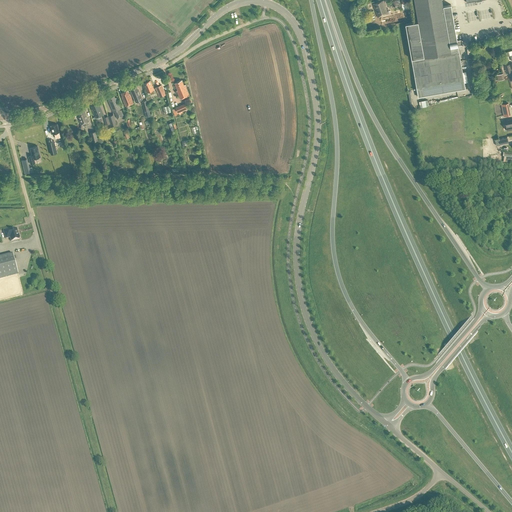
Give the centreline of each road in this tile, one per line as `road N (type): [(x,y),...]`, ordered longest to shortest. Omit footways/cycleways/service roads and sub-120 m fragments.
road 1 (tertiary): [(385,424),(340,380),(302,304),(296,245),(316,109),(299,32),(265,3)]
road 2 (trunk): [(511,452),(398,217),(334,46)]
road 3 (trunk): [(312,0),(335,126),(337,274),(361,324),(408,381)]
road 4 (trunk): [(486,291),(385,139),(327,0)]
road 5 (tertiary): [(5,117),(154,63),(248,1)]
road 6 (track): [(51,289),(111,511)]
road 7 (unclassified): [(5,117),(51,289)]
road 8 (trunk): [(427,404),(511,503)]
road 9 (tertiary): [(486,291),(481,311),(440,362),(408,381)]
road 10 (tertiary): [(427,404),(442,367),(487,317),(502,315)]
